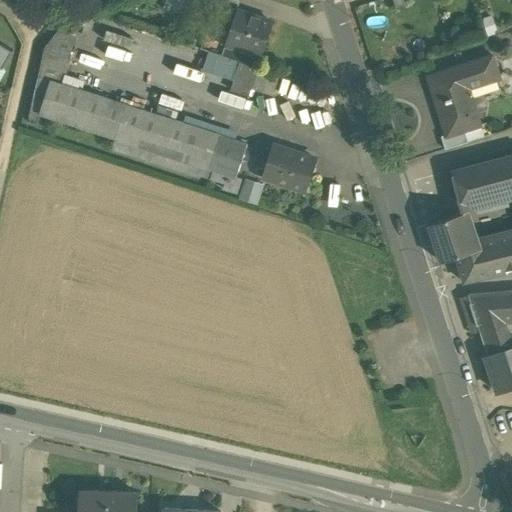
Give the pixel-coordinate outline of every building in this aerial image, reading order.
[(186,0),(167,0),(165,8),(182,13),(186,0)] [(275,23),(238,10),(231,31),(242,35),(237,49),(263,57),(275,23)] [(0,67),(3,69),(13,51),(0,44),(0,67)] [(241,64),(210,53),(204,69),(233,80),(241,64)] [(492,56),(428,77),(446,134),(447,136),(464,130),(480,125),(468,88),(499,79),(492,56)] [(241,64),(231,91),(249,97),(252,89),(274,94),(279,76),(241,64)] [(183,124),(49,81),(39,114),(115,139),(112,150),(194,176),(194,174),(225,184),(228,175),(235,178),(246,145),(183,125),(183,124)] [(464,130),(447,136),(446,134),(440,136),(445,150),(468,142),(464,130)] [(315,158),(274,146),(264,178),(305,191),(315,158)] [(511,155),(452,171),(462,208),(511,195),(511,155)] [(257,202),(262,182),(244,177),(238,197),(257,202)] [(464,213),(428,224),(440,262),(458,257),(477,251),(475,245),(464,213)] [(511,235),(475,245),(477,251),(458,257),(464,281),(511,269),(511,235)] [(511,291),(468,294),(489,355),(511,346),(511,337),(507,323),(511,322),(511,291)] [(511,346),(489,355),(487,356),(500,393),(511,388),(511,346)] [(107,511),(109,491),(79,490),(77,511),(107,511)] [(136,511),(138,493),(109,491),(107,511),(136,511)]
